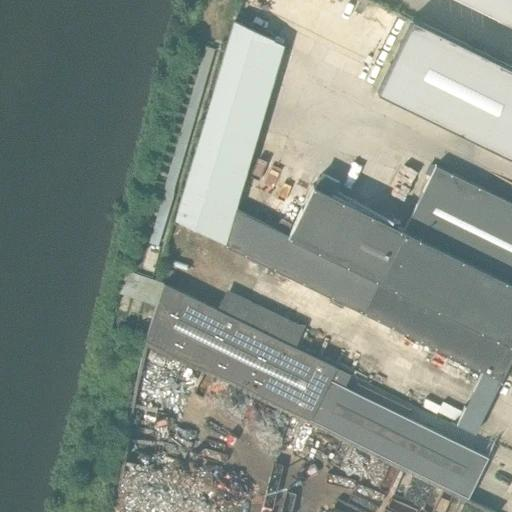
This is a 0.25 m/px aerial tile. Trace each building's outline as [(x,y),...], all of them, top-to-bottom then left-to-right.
[(511,0),(465,0),(511,22),(511,0)] [(511,67),(412,19),(376,92),(511,158),(511,67)] [(498,380),(500,381),(511,355),(511,203),(435,166),(403,230),(373,215),(312,185),(288,235),(233,209),(283,45),(233,20),(174,220),(223,243),(223,245),(490,376),(488,379),(497,384),(498,380)] [(128,269),(122,291),(152,299),(158,277),(128,269)] [(146,348),(311,427),(330,388),(333,381),(336,374),(165,290),(146,348)] [(456,430),(475,439),(500,388),(480,379),(456,430)] [(350,398),(404,424),(409,413),(356,387),(350,398)] [(330,388),(311,427),(468,504),(487,465),(404,424),(350,398),(330,388)]
